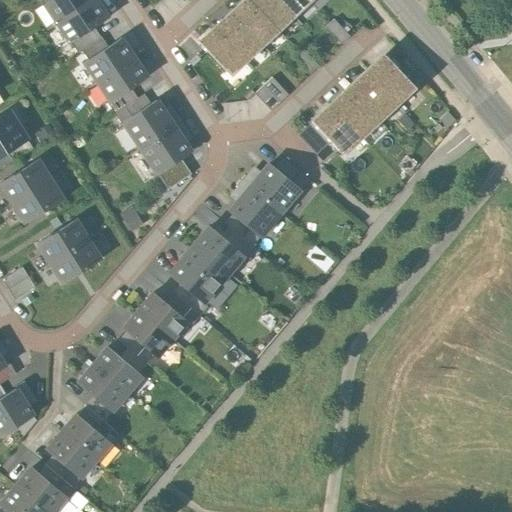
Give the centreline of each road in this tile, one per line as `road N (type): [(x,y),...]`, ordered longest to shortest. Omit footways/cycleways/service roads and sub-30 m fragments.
road 1 (residential): [(214,138),(211,172),(70,337),(30,340),(0,306)]
road 2 (residential): [(214,138),(267,131),(381,29)]
road 3 (residential): [(397,0),(511,135)]
